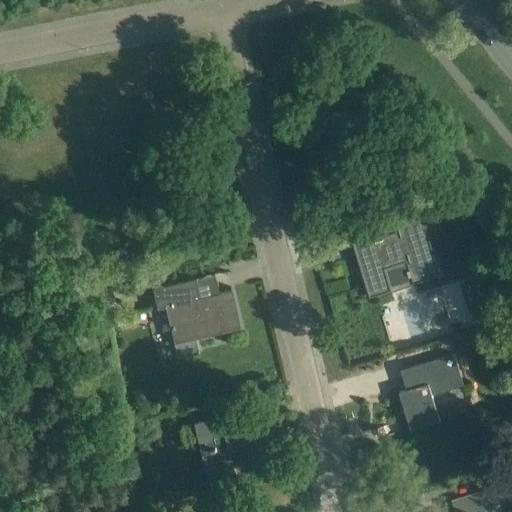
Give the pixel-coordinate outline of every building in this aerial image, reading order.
[(358,235),(351,237),(369,297),(391,290),(385,269),(402,263),(407,262),(408,266),(409,269),(407,270),(409,276),(411,275),(414,283),(440,275),(429,238),(440,235),(432,209),(411,215),(412,220),(394,225),(396,231),(395,231),(387,234),(385,228),(358,236),(358,235)] [(200,297),(195,278),(152,289),(157,308),(165,306),(177,357),(197,352),(194,338),(240,328),(232,290),(200,297)] [(115,302),(110,284),(99,287),(103,303),(109,327),(124,323),(118,301),(115,302)] [(463,385),(453,354),(402,370),(407,389),(399,391),(411,430),(440,421),(432,395),(463,385)] [(273,466),(259,407),(194,422),(206,474),(235,467),(231,450),(247,446),(253,470),(273,466)] [(466,511),(464,511),(501,511),(500,510),(493,488),(461,498),(466,511)]
